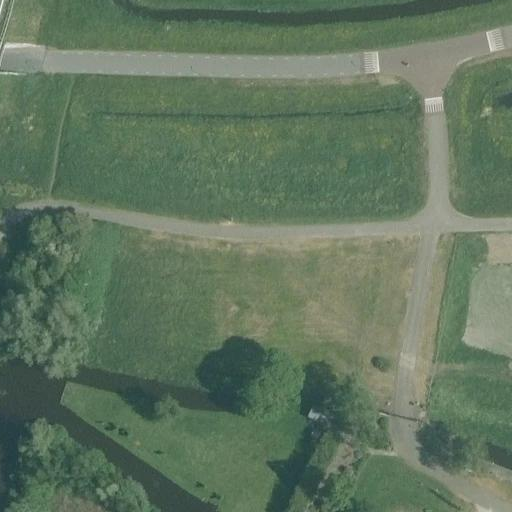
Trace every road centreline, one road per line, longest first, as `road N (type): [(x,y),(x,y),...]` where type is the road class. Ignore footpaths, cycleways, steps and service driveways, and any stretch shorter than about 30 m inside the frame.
road 1 (tertiary): [(435,61),(299,71),(0,60)]
road 2 (unclassified): [(433,230),(409,341),(405,441),(438,476),(496,511)]
road 3 (unclassified): [(248,236),(433,230)]
road 4 (unclassified): [(433,230),(435,61)]
